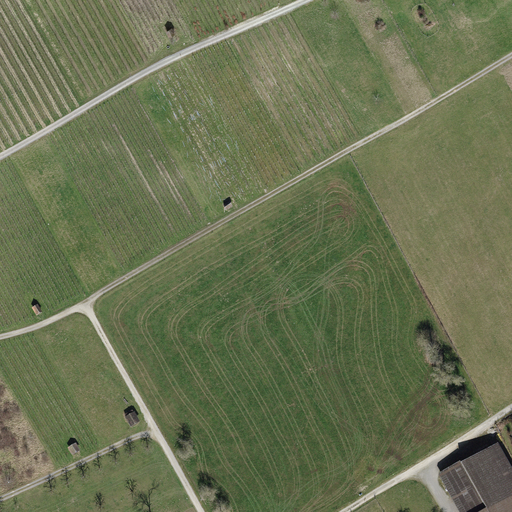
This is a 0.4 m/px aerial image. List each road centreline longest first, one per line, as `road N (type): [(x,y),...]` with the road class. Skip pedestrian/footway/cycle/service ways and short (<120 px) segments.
road 1 (track): [(511,52),(96,301),(46,326),(0,336)]
road 2 (track): [(306,0),(140,74),(0,156)]
road 3 (track): [(206,511),(96,301)]
road 4 (track): [(511,406),(346,511)]
road 5 (track): [(0,498),(167,429)]
